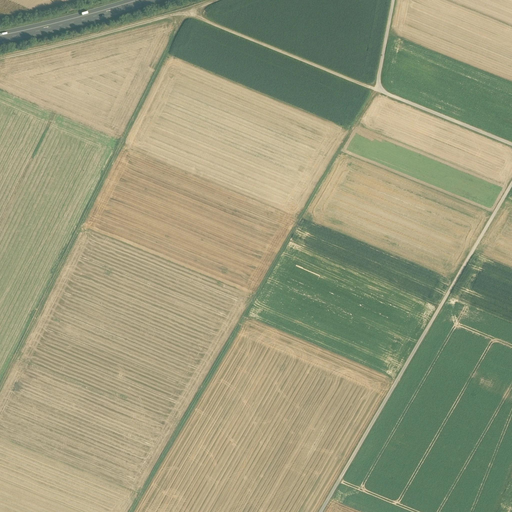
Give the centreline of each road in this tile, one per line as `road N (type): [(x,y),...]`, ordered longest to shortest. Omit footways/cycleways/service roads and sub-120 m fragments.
road 1 (track): [(376,89),(134,511)]
road 2 (track): [(188,16),(0,396)]
road 3 (track): [(320,511),(511,183)]
road 4 (track): [(0,58),(215,0)]
road 5 (track): [(188,16),(376,89)]
road 6 (trunk): [(0,37),(145,0)]
road 7 (track): [(511,145),(376,89)]
